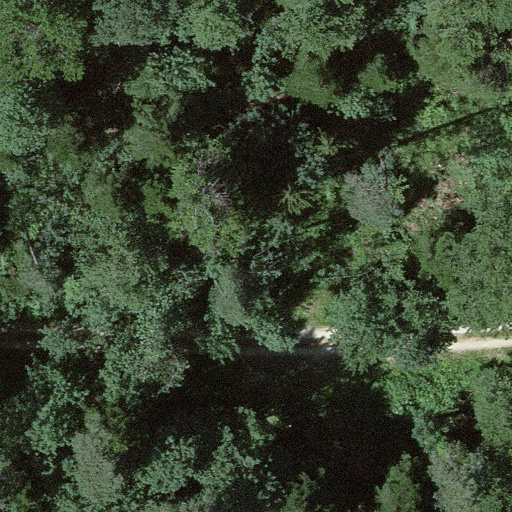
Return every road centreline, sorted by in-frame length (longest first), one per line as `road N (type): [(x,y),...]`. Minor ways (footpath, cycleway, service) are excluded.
road 1 (track): [(511,334),(240,345),(0,342)]
road 2 (track): [(240,345),(441,140),(511,80)]
